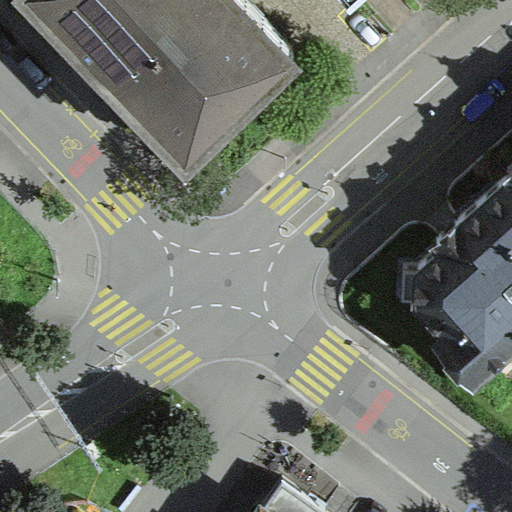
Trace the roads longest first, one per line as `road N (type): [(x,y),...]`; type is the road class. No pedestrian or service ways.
road 1 (residential): [(511,30),(215,282)]
road 2 (residential): [(215,282),(500,511)]
road 3 (residential): [(0,72),(215,282)]
road 4 (residential): [(215,282),(0,436)]
